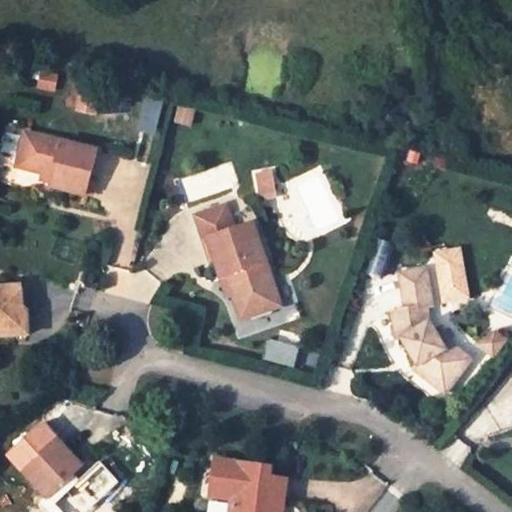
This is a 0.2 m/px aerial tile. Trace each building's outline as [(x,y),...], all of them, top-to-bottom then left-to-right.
[(161,136),(167,100),(147,97),(142,133),(161,136)] [(94,150),(27,135),(18,169),(37,174),(49,176),(47,185),(83,193),(94,150)] [(271,171),(258,174),(262,200),(276,197),(271,171)] [(47,185),(49,176),(37,174),(36,182),(47,185)] [(195,213),(202,235),(209,233),(223,272),(229,270),(237,295),(246,319),(282,306),(253,221),(238,225),(230,202),(195,213)] [(434,255),(403,262),(412,295),(398,298),(407,333),(412,332),(417,349),(425,347),(427,355),(422,356),(418,363),(446,385),(466,360),(444,343),(443,324),(443,293),(434,255)] [(229,270),(223,272),(232,297),(237,295),(229,270)] [(0,330),(25,330),(24,304),(18,299),(17,274),(0,274),(0,330)] [(443,324),(444,343),(466,360),(475,350),(443,324)] [(81,463),(56,438),(21,472),(59,511),(86,511),(102,497),(83,478),(75,469),(81,463)] [(258,454),(207,453),(206,485),(226,486),(225,511),(276,511),(276,500),(273,500),(273,493),(268,492),(268,487),(273,488),(273,464),(258,463),(258,454)] [(81,463),(75,469),(83,478),(90,471),(81,463)]
